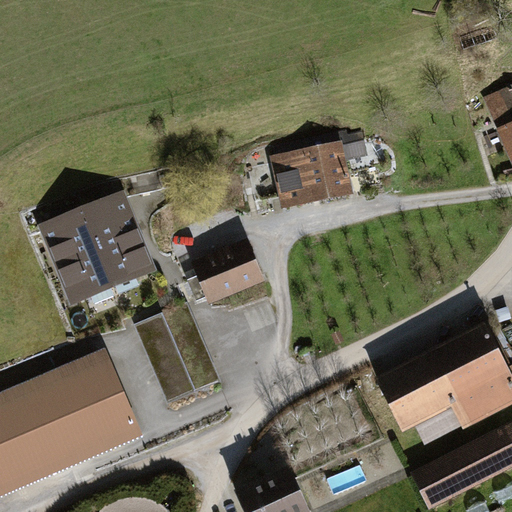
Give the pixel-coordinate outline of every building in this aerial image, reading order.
[(511,88),(491,98),(511,148),(511,88)] [(313,143),(271,151),(281,207),(354,194),(347,158),(361,156),(356,128),(312,136),(313,143)] [(98,183),(29,211),(38,233),(29,237),(59,311),(156,272),(126,197),(107,204),(98,183)] [(248,242),(189,266),(206,307),(264,283),(248,242)] [(183,303),(135,322),(167,400),(215,381),(183,303)] [(511,387),(482,331),(381,385),(404,429),(455,402),(466,422),(511,398),(511,387)] [(339,332),(332,334),(336,344),(343,341),(339,332)] [(104,353),(0,398),(0,497),(140,437),(104,353)] [(511,453),(501,433),(416,477),(431,506),(511,463),(511,453)] [(307,511),(290,473),(239,495),(246,511),(307,511)]
